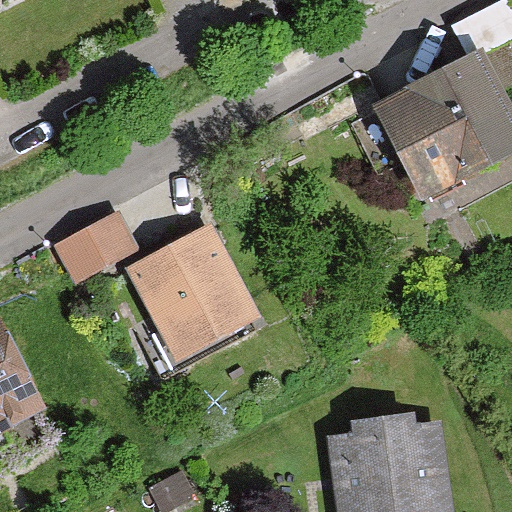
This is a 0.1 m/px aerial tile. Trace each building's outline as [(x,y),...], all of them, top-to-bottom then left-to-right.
[(511,96),(487,45),(380,98),(428,194),(511,153),(511,96)] [(119,212),(58,242),(75,278),(137,248),(119,212)] [(211,218),(126,262),(177,359),(262,314),(211,218)] [(0,301),(0,420),(47,397),(0,301)] [(353,426),(327,429),(339,511),(454,511),(441,413),(416,416),(414,403),(351,412),(353,426)]
